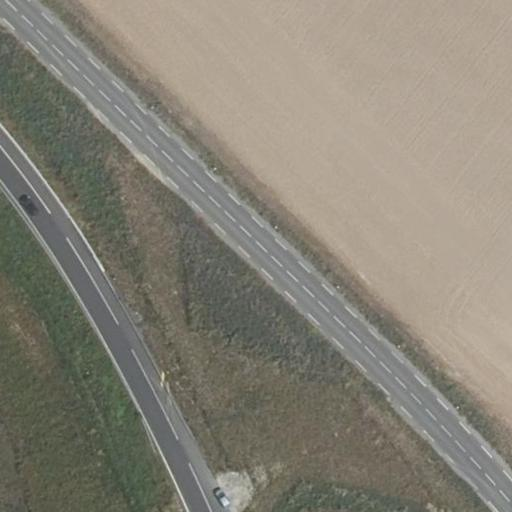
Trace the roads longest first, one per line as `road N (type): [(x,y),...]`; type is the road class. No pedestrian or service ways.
road 1 (tertiary): [(511,505),(9,0)]
road 2 (trunk): [(195,511),(110,325),(0,179)]
